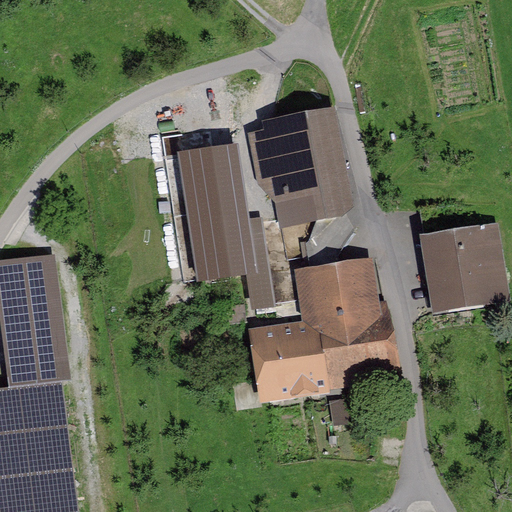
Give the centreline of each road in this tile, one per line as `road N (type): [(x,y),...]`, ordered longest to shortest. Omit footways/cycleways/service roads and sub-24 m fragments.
road 1 (unclassified): [(446,511),(417,438),(413,389),(344,95),(314,36)]
road 2 (residential): [(314,36),(111,112),(40,175),(0,234)]
